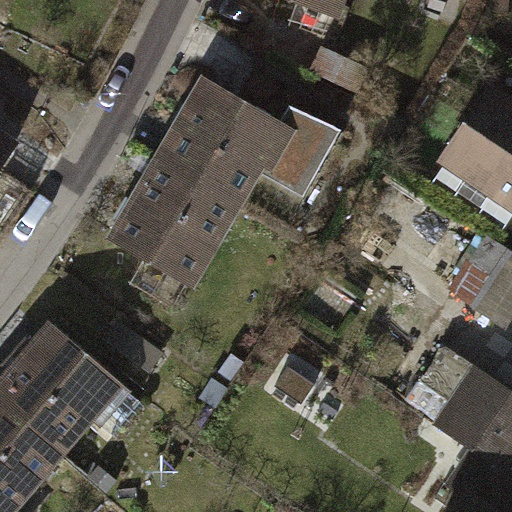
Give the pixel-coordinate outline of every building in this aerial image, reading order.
[(297,0),(333,11),(336,0),(297,0)] [(367,66),(320,45),(307,73),(354,94),(367,66)] [(203,82),(158,159),(232,202),(256,161),(294,182),(327,126),(288,104),(276,124),(203,82)] [(511,199),(511,106),(492,93),(448,156),(511,199)] [(0,164),(11,149),(0,141),(0,164)] [(188,278),(232,202),(158,159),(113,235),(188,278)] [(511,323),(511,245),(489,233),(457,295),(511,323)] [(48,325),(0,380),(0,405),(53,451),(114,382),(48,325)] [(291,356),(268,387),(289,402),(312,371),(291,356)] [(511,401),(476,380),(447,429),(496,458),(511,431),(511,401)] [(0,511),(53,451),(0,405),(0,511)] [(445,511),(482,511),(456,495),(445,511)]
